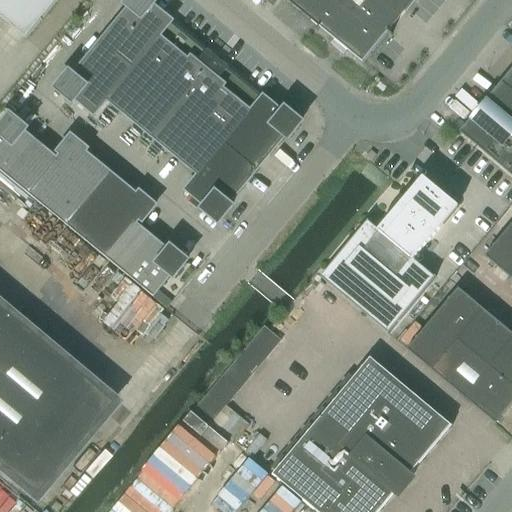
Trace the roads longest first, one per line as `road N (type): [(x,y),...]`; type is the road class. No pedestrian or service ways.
road 1 (unclassified): [(194,322),(356,114)]
road 2 (unknown): [(511,458),(344,316)]
road 3 (unclassified): [(507,0),(404,119),(356,114)]
road 4 (unclassified): [(356,114),(216,0)]
